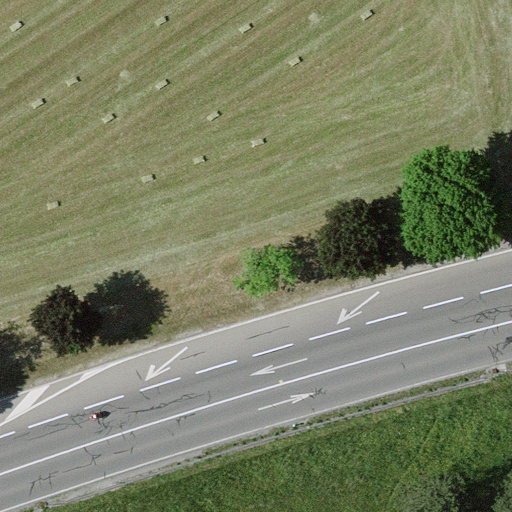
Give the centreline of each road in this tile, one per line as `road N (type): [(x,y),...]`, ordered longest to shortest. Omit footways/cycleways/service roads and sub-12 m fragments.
road 1 (secondary): [(511,269),(166,373),(60,449)]
road 2 (secondary): [(511,319),(60,449)]
